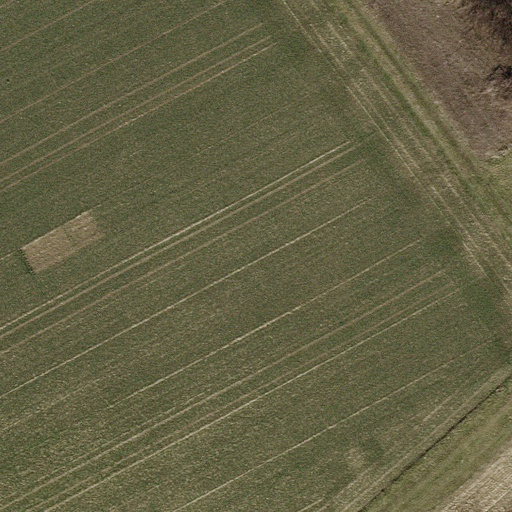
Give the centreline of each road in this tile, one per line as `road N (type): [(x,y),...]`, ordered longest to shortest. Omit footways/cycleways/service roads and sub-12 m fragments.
road 1 (track): [(511,228),(346,0)]
road 2 (track): [(380,511),(511,397)]
